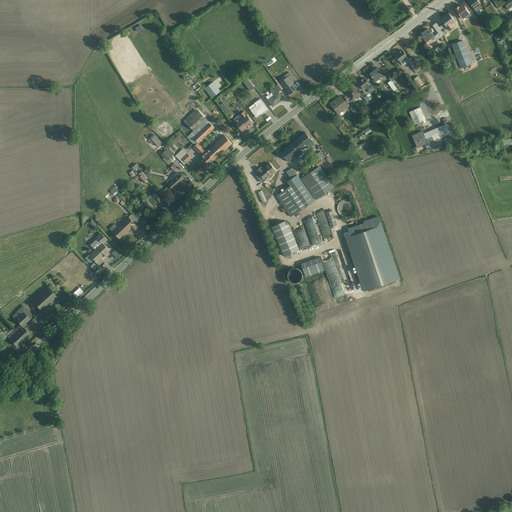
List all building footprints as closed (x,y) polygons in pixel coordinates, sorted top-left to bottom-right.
[(478,6),(482,3),(479,0),(469,0),(468,1),(476,12),(480,9),(478,6)] [(446,27),(455,20),(449,12),(440,19),(446,27)] [(430,45),(444,34),(436,22),(421,33),(430,45)] [(474,65),(465,41),(451,46),(461,71),(474,65)] [(402,64),(409,59),(402,49),(395,54),(402,64)] [(412,58),(405,63),(407,66),(414,60),(412,58)] [(376,81),(384,75),(378,67),(369,73),(376,81)] [(280,81),(289,94),(300,87),(291,74),(280,81)] [(365,91),(372,86),(366,77),(358,82),(365,91)] [(423,85),(418,79),(412,84),(417,89),(423,85)] [(253,80),(248,84),(260,99),(265,95),(253,80)] [(214,81),(205,87),(212,97),(221,91),(214,81)] [(396,81),(392,84),(397,91),(401,89),(396,81)] [(354,100),(360,94),(353,85),(347,90),(354,100)] [(274,106),(284,98),(277,90),(267,98),(274,106)] [(338,114),(349,106),(341,95),(330,103),(338,114)] [(256,117),(267,109),(262,101),(251,110),(256,117)] [(363,102),(357,106),(360,112),(366,108),(363,102)] [(409,121),(413,130),(427,123),(420,107),(421,107),(419,103),(408,108),(414,119),(409,121)] [(218,129),(201,110),(189,120),(199,131),(195,134),(203,143),(218,129)] [(242,131),(253,122),(245,112),(234,122),(242,131)] [(450,122),(425,133),(424,130),(412,136),(417,148),(424,145),(427,151),(436,147),(436,149),(453,141),(450,135),(455,132),(450,122)] [(164,127),(161,130),(168,138),(171,135),(164,127)] [(299,152),(313,141),(305,132),(292,144),(299,152)] [(154,141),(149,136),(146,139),(158,150),(162,146),(164,148),(168,144),(159,135),(154,141)] [(219,155),(232,143),(225,135),(212,147),(219,155)] [(369,141),(362,147),(364,149),(371,143),(369,141)] [(299,152),(292,144),(281,153),(289,162),(299,152)] [(219,155),(212,147),(200,157),(207,165),(219,155)] [(173,164),(177,160),(179,163),(182,160),(171,148),(165,152),(167,155),(166,156),(173,164)] [(187,149),(179,156),(184,161),(186,160),(190,164),(196,158),(187,149)] [(326,159),(321,151),(316,154),(321,162),(326,159)] [(256,174),(262,182),(276,171),(269,163),(262,169),(261,167),(257,170),(258,172),(256,174)] [(276,194),(290,215),(334,186),(320,164),(301,177),(297,172),(292,183),(276,194)] [(173,189),(185,178),(179,172),(167,183),(173,189)] [(147,180),(133,177),(142,185),(147,180)] [(274,194),(278,192),(272,183),(260,190),(268,203),(276,197),(274,194)] [(120,197),(126,191),(122,186),(115,192),(120,197)] [(152,211),(163,201),(152,189),(141,198),(152,211)] [(355,206),(355,205),(355,204),(355,203),(355,202),(354,202),(354,201),(354,200),(353,200),(353,199),(352,199),(352,198),(351,198),(350,198),(350,197),(349,197),(348,197),(347,197),(346,197),(345,197),(344,197),(343,197),(343,198),(342,198),(341,199),(340,199),(340,200),(339,200),(339,201),(339,202),(338,202),(338,203),(338,204),(338,205),(338,206),(338,207),(338,208),(338,209),(339,209),(339,210),(339,211),(340,211),(340,212),(341,212),(341,213),(342,213),(343,213),(343,214),(344,214),(345,214),(346,214),(347,214),(348,214),(349,214),(350,214),(350,213),(351,213),(352,213),(352,212),(353,212),(353,211),(354,211),(354,210),(354,209),(355,209),(355,208),(355,207),(355,206)] [(330,213),(335,228),(341,226),(336,211),(330,213)] [(141,225),(146,222),(139,213),(134,217),(141,225)] [(121,242),(138,227),(127,215),(111,230),(121,242)] [(381,219),(345,231),(364,291),(401,279),(381,219)] [(295,223),(278,229),(289,259),(305,253),(295,223)] [(304,248),(306,254),(303,254),(303,256),(319,253),(317,245),(314,246),(313,240),(307,241),(309,247),(304,248)] [(97,262),(110,251),(103,243),(89,254),(97,262)] [(116,254),(122,260),(127,256),(120,250),(116,254)] [(322,261),(302,266),(306,279),(325,273),(322,261)] [(348,263),(341,265),(343,272),(350,270),(348,263)] [(47,287),(32,300),(40,309),(55,296),(47,287)] [(21,326),(33,316),(24,305),(12,315),(21,326)] [(29,335),(21,326),(7,337),(14,347),(29,335)]
